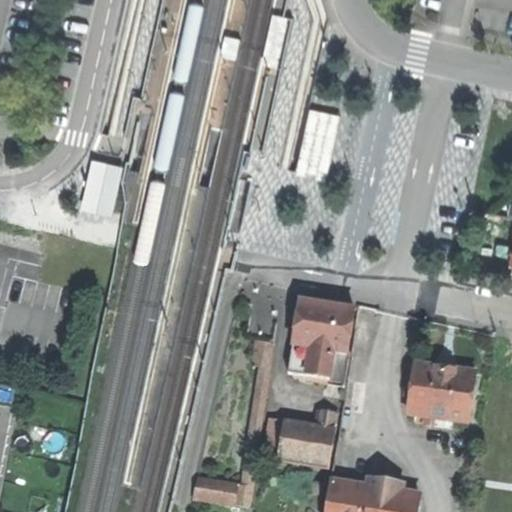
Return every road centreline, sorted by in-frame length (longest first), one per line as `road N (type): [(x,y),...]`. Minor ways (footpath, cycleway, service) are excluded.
road 1 (track): [(181,511),(240,266)]
road 2 (residential): [(419,298),(405,253),(444,61)]
road 3 (residential): [(111,0),(76,141),(55,170),(29,186),(0,190)]
road 4 (unknown): [(419,298),(381,382),(391,417),(436,469),(433,511)]
road 5 (residential): [(240,266),(419,298)]
road 6 (unclassified): [(444,61),(374,38),(347,0)]
